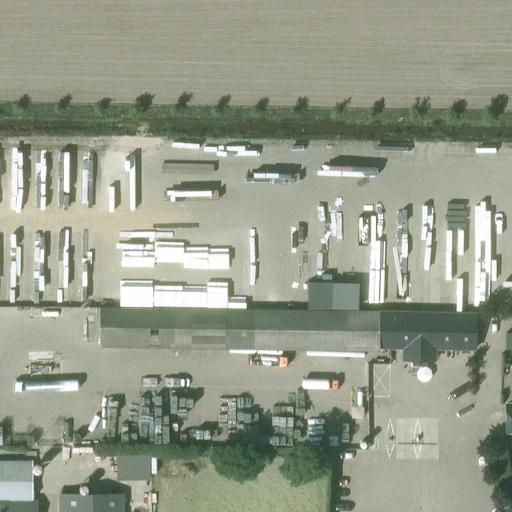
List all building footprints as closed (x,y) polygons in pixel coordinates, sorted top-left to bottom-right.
[(474,314),(98,308),(98,345),(402,349),(402,356),(434,356),(435,349),(474,350),(474,314)] [(181,437),(188,437),(187,401),(179,402),(181,437)] [(511,409),(501,410),(500,441),(511,441),(511,409)] [(138,432),(137,410),(123,411),(124,432),(138,432)] [(273,433),(281,417),(267,411),(260,427),(273,433)] [(0,511),(36,511),(36,499),(33,499),(32,463),(0,463),(0,511)] [(123,511),(123,492),(59,493),(59,511),(123,511)]
